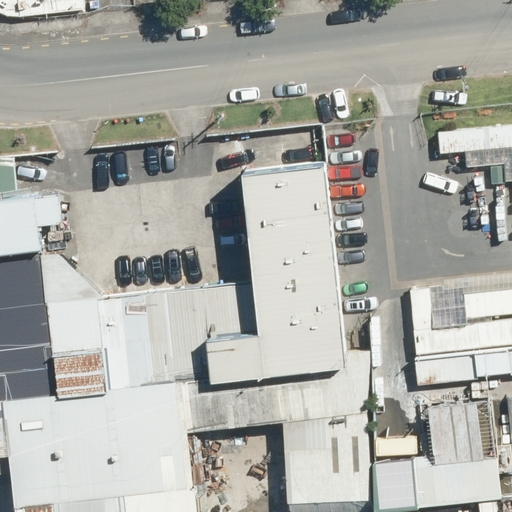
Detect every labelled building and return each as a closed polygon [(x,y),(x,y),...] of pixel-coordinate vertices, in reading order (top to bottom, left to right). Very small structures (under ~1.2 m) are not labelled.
[(463,150),(464,166),(503,163),(504,180),(511,179),(511,124),(438,129),(439,152),(463,150)] [(284,418),(288,499),(371,496),(368,409),(370,347),(344,350),(324,160),(242,169),(254,279),(105,295),(53,244),(41,245),(39,221),(62,218),(59,189),(0,195),(0,453),(9,453),(15,511),(198,511),(187,429),(284,418)] [(444,285),(411,288),(417,352),(511,343),(511,286),(464,291),(463,285),(444,287),(444,285)] [(416,359),(418,383),(479,377),(478,374),(511,371),(509,349),(475,353),(475,354),(419,359),(419,358),(416,359)] [(511,452),(496,453),(490,396),(425,404),(431,452),(414,454),(415,464),(399,466),(404,504),(501,493),(499,472),(511,471),(511,452)]
